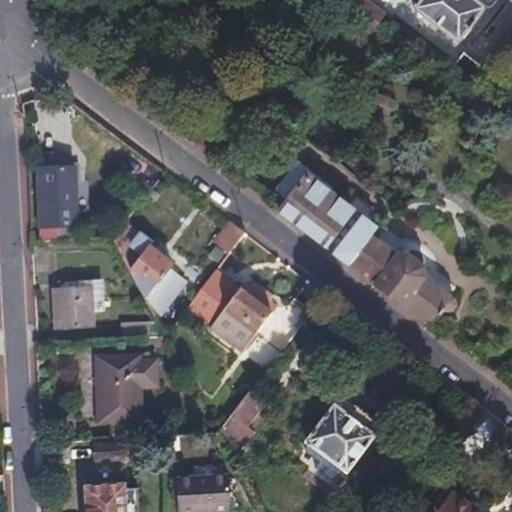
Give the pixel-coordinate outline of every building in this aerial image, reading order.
[(384,16),(362,0),(360,0),(349,16),(372,34),(384,16)] [(418,0),(412,9),(457,42),(484,7),(489,10),(496,0),(418,0)] [(511,35),(511,0),(485,36),(502,49),(511,35)] [(168,109),(159,120),(186,140),(195,129),(168,109)] [(72,168),(34,170),(38,228),(76,225),(72,168)] [(281,198),(274,207),(326,247),(354,210),(306,173),(285,201),(281,198)] [(358,213),(330,250),(428,324),(439,310),(443,313),(445,310),(452,309),(455,305),(454,299),(455,297),(425,275),(422,262),(408,251),(396,253),(371,234),(376,227),(358,213)] [(243,234),(228,223),(211,245),(226,256),(243,234)] [(116,233),(111,240),(123,263),(134,250),(116,233)] [(141,258),(134,250),(123,263),(129,273),(141,258)] [(147,251),(141,258),(129,273),(145,304),(157,319),(168,304),(152,291),(169,269),(147,251)] [(213,272),(185,308),(203,321),(208,315),(216,320),(209,330),(241,353),(256,333),(280,350),(308,312),(292,300),(286,308),(273,310),(263,302),(266,298),(253,288),(245,298),(213,272)] [(86,289),(50,291),(53,331),(90,329),(86,289)] [(142,325),(119,326),(120,341),(143,339),(142,325)] [(138,358),(94,361),(98,427),(112,426),(113,441),(153,438),(152,424),(142,425),(138,358)] [(262,401),(248,391),(215,435),(231,458),(253,430),(245,423),(262,401)] [(383,424),(342,393),(304,442),(345,473),(383,424)] [(464,440),(461,438),(446,458),(467,474),(482,454),(480,452),(498,428),(483,416),(464,440)] [(48,444),(40,445),(41,472),(49,471),(48,444)] [(123,444),(91,445),(92,464),(124,462),(123,444)] [(223,475),(171,479),(173,511),(224,511),(225,511),(223,475)] [(121,490),(83,493),(84,511),(134,511),(133,492),(121,493),(121,490)] [(471,511),(447,494),(434,511),(471,511)]
